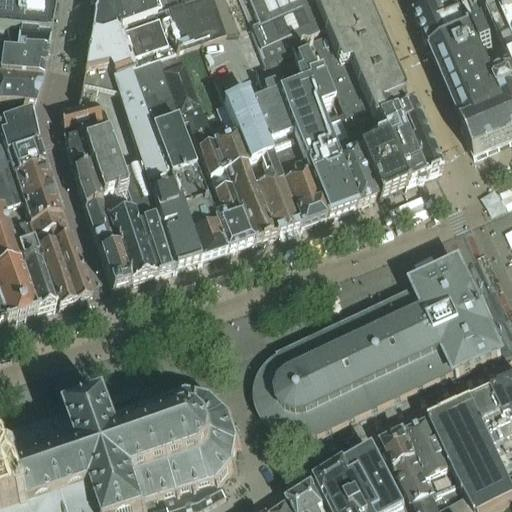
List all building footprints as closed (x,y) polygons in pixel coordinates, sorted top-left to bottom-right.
[(0,0),(0,36),(50,41),(52,26),(55,26),(56,19),(54,18),(57,2),(34,0),(0,0)] [(96,0),(90,40),(99,41),(211,3),(210,0),(96,0)] [(236,0),(240,9),(259,55),(294,41),(296,46),(323,36),(325,42),(314,46),(342,118),(336,120),(346,144),(354,149),(359,161),(387,150),(376,122),(393,116),(409,109),(409,110),(410,110),(411,109),(393,67),(395,66),(392,58),(390,59),(368,9),(370,6),(367,4),(368,2),(365,0),(364,0),(236,0)] [(408,0),(412,11),(424,6),(438,0),(408,0)] [(481,35),(465,0),(463,0),(415,21),(415,23),(414,23),(428,57),(430,57),(473,39),(481,35)] [(511,0),(480,0),(485,10),(483,11),(507,66),(511,64),(511,0)] [(159,107),(172,102),(163,77),(159,66),(179,59),(225,42),(211,3),(99,41),(90,40),(83,81),(84,81),(117,87),(117,81),(132,76),(140,101),(155,96),(159,107)] [(26,52),(47,55),(49,42),(50,41),(0,36),(0,45),(7,47),(10,55),(25,57),(26,52)] [(475,43),(473,39),(430,57),(436,70),(435,70),(436,71),(434,72),(450,108),(493,89),(488,78),(491,77),(484,64),(494,60),(485,39),(475,43)] [(265,65),(274,63),(276,68),(292,61),(290,54),(286,45),(261,54),(265,65)] [(263,66),(265,73),(325,226),(355,216),(337,170),(356,163),(359,161),(354,149),(346,144),(307,49),(290,54),(292,61),(301,84),(284,91),(276,68),(274,63),(265,65),(263,66)] [(0,81),(41,84),(42,80),(47,56),(47,55),(26,52),(25,57),(10,55),(11,58),(0,56),(0,81)] [(224,179),(253,251),(276,243),(256,194),(252,194),(244,174),(246,173),(223,111),(216,113),(228,143),(213,149),(198,109),(197,110),(182,69),(179,59),(159,66),(163,77),(172,102),(178,119),(184,117),(188,127),(208,185),(224,179)] [(265,103),(249,109),(299,236),(325,226),(265,73),(255,78),(265,103)] [(197,271),(140,101),(132,76),(117,81),(117,87),(116,100),(140,169),(173,278),(197,271)] [(0,107),(19,108),(34,109),(41,84),(0,81),(0,107)] [(116,100),(117,87),(84,81),(82,92),(116,100)] [(246,173),(244,174),(252,194),(256,194),(276,243),(299,236),(249,109),(237,81),(216,91),(223,111),(246,173)] [(511,84),(511,82),(493,89),(450,108),(463,139),(464,138),(474,163),(475,163),(511,146),(511,84)] [(182,129),(188,127),(184,117),(178,119),(172,102),(159,107),(155,96),(140,101),(197,271),(198,271),(199,271),(199,270),(228,260),(228,258),(225,259),(219,242),(212,230),(176,125),(179,124),(182,129)] [(57,118),(62,137),(100,126),(94,108),(77,112),(61,116),(58,117),(57,118)] [(409,109),(393,116),(421,187),(436,181),(439,176),(410,110),(409,110),(409,109)] [(387,150),(405,194),(405,195),(422,188),(421,187),(393,116),(376,122),(387,150)] [(0,125),(0,140),(5,157),(37,148),(30,117),(23,119),(0,125)] [(118,177),(100,126),(62,137),(63,142),(78,138),(82,150),(88,168),(90,174),(97,195),(110,234),(123,272),(129,291),(129,292),(154,284),(118,177)] [(71,173),(88,168),(82,150),(78,138),(63,142),(64,146),(71,173)] [(14,255),(31,250),(24,229),(7,234),(2,215),(22,210),(20,206),(0,140),(0,319),(4,331),(5,332),(35,322),(14,255)] [(37,148),(5,157),(11,177),(43,167),(37,150),(37,148)] [(405,194),(387,150),(359,161),(378,206),(405,194)] [(356,163),(337,170),(355,216),(374,207),(356,163)] [(44,170),(43,167),(11,177),(20,206),(52,196),(44,170)] [(140,169),(118,177),(154,284),(173,278),(140,169)] [(78,201),(97,195),(90,174),(73,179),(76,193),(77,194),(76,194),(78,201)] [(212,230),(219,242),(225,259),(228,258),(228,260),(253,251),(224,179),(208,185),(223,225),(212,230)] [(110,234),(97,195),(78,201),(79,203),(92,240),(110,234)] [(22,210),(29,231),(61,221),(52,196),(20,206),(22,210)] [(52,248),(63,279),(79,274),(76,262),(71,249),(69,243),(61,221),(29,231),(33,243),(49,239),(52,248)] [(123,272),(110,234),(92,240),(91,240),(95,252),(96,252),(98,259),(98,261),(99,261),(104,276),(103,276),(104,277),(110,294),(111,296),(110,296),(111,297),(111,298),(129,292),(129,291),(123,272)] [(74,310),(63,279),(52,248),(36,253),(57,315),(74,310)] [(35,322),(54,317),(31,250),(14,255),(35,322)] [(497,364),(502,362),(500,357),(499,358),(488,336),(490,335),(480,314),(472,298),(470,298),(460,277),(461,277),(459,272),(454,274),(454,275),(418,292),(417,291),(412,293),(414,298),(278,362),(279,364),(275,366),(270,369),(266,373),(262,378),(259,384),(256,392),(255,397),(255,401),(255,406),(255,410),(258,418),(260,425),(264,430),(268,434),(272,438),(276,441),(281,443),(287,445),(292,446),(298,446),(303,446),(308,446),(316,443),(317,444),(453,380),(455,384),(460,382),(460,381),(496,364),(497,364)] [(63,279),(74,310),(87,306),(90,304),(89,301),(79,274),(63,279)] [(469,511),(503,511),(511,508),(511,490),(509,492),(500,471),(511,464),(511,391),(498,398),(499,402),(493,405),(491,402),(478,408),(431,430),(469,511)] [(210,511),(226,504),(218,493),(232,476),(236,478),(237,475),(233,473),(237,452),(241,452),(241,449),(237,449),(230,429),(233,427),(232,424),(228,427),(213,412),(215,407),(212,406),(210,410),(189,405),(189,401),(186,401),(186,406),(167,412),(165,408),(163,409),(164,413),(150,418),(148,414),(146,414),(139,396),(106,408),(108,414),(71,427),(69,422),(63,424),(65,429),(66,432),(39,442),(37,435),(32,437),(34,443),(7,452),(5,446),(0,447),(2,454),(0,454),(0,511),(210,511)] [(469,511),(431,430),(404,442),(437,511),(469,511)] [(437,511),(404,442),(382,453),(386,462),(410,511),(437,511)] [(400,511),(373,458),(345,475),(364,511),(400,511)] [(364,511),(345,475),(319,492),(328,511),(364,511)] [(328,511),(319,492),(316,494),(321,502),(318,504),(313,496),(289,511),(328,511)]
